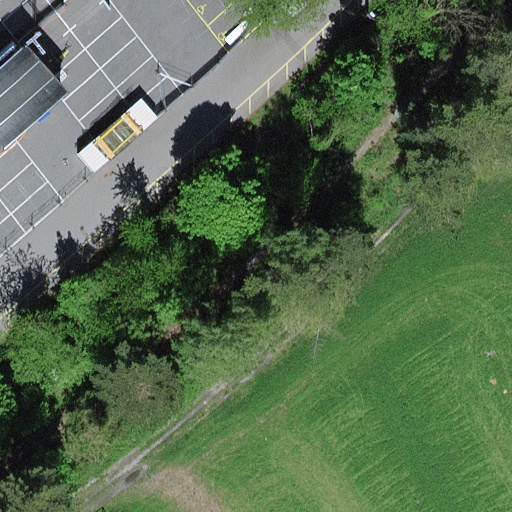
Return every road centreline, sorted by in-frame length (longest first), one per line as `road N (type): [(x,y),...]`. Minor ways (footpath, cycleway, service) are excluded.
road 1 (unknown): [(511,122),(352,275),(51,511)]
road 2 (track): [(60,511),(331,287)]
